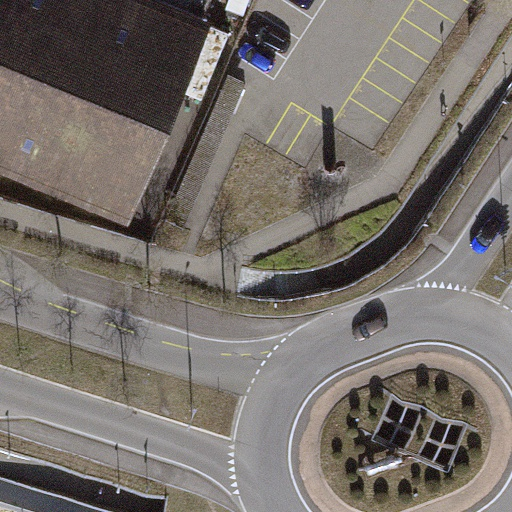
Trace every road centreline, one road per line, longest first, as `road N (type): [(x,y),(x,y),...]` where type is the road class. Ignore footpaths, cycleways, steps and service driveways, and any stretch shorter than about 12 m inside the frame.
road 1 (secondary): [(289,385),(0,293)]
road 2 (secondary): [(0,387),(280,480)]
road 3 (secondary): [(511,191),(409,317)]
road 4 (secondary): [(409,317),(321,349),(289,385)]
